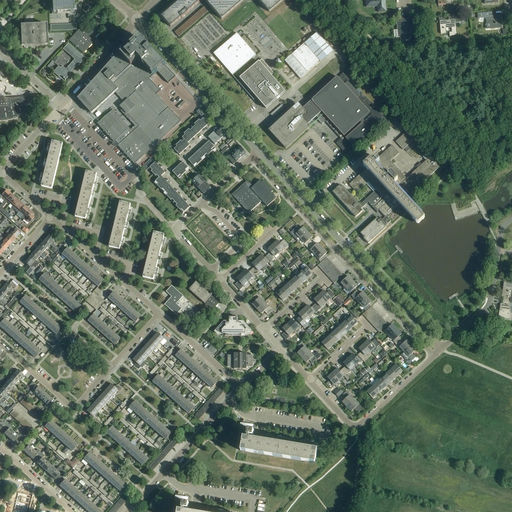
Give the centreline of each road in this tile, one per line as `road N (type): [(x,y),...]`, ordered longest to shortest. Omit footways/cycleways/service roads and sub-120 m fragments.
road 1 (unclassified): [(258,151),(441,349)]
road 2 (residential): [(252,157),(433,356)]
road 3 (unclassified): [(309,380),(353,426),(433,356)]
road 4 (unclassified): [(441,349),(487,307),(500,234),(511,220)]
road 5 (residential): [(0,343),(72,406),(112,366)]
road 6 (unclassified): [(137,20),(226,116)]
road 7 (residential): [(262,417),(316,427),(314,439),(261,430)]
